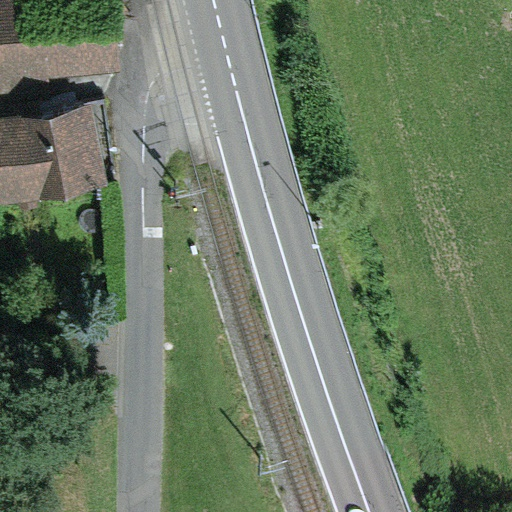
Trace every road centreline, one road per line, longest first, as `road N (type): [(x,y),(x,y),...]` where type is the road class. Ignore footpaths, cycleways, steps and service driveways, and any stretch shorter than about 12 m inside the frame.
road 1 (residential): [(135,511),(140,118),(167,59),(216,51)]
road 2 (primary): [(216,51),(363,511)]
